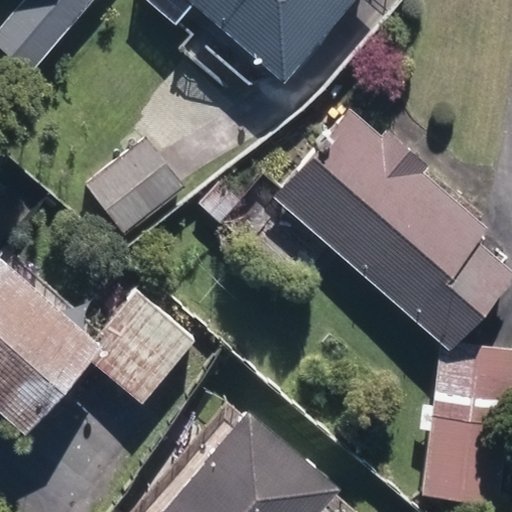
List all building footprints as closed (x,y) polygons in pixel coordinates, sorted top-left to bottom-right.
[(0,0),(0,70),(58,0),(0,0)] [(186,0),(285,83),(355,0),(186,0)] [(349,93),(352,93),(357,92),(360,89),(361,86),(361,82),(359,77),(355,76),(352,74),(348,76),(344,77),(342,81),(342,84),(343,89),(345,92),(349,93)] [(424,497),(499,506),(511,381),(511,348),(456,342),(511,278),(511,273),(477,244),(488,229),(421,172),(426,166),(386,131),(381,137),(349,108),(272,197),(442,344),(435,404),(421,404),(418,429),(432,429),(424,497)] [(86,186),(125,236),(184,187),(145,139),(86,186)] [(281,253),(290,258),(300,254),(303,244),(299,233),(289,230),(280,234),(276,245),(281,253)] [(0,412),(28,437),(92,361),(141,403),(197,338),(137,287),(91,339),(2,262),(0,264),(0,412)] [(322,511),(341,490),(247,410),(161,511),(322,511)]
